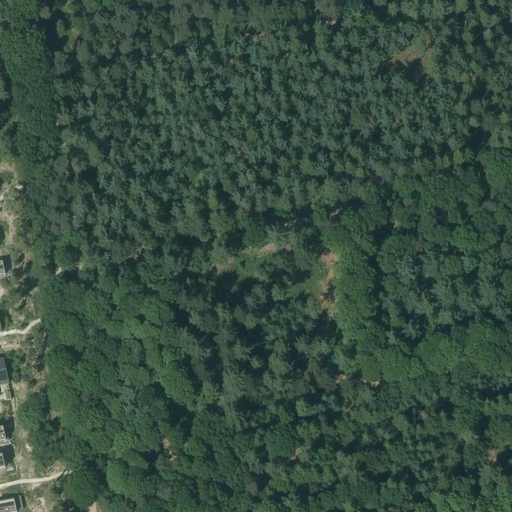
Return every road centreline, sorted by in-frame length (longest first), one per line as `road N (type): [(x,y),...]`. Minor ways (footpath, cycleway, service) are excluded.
road 1 (track): [(91,511),(18,0)]
road 2 (track): [(119,68),(444,0)]
road 3 (track): [(368,380),(213,420),(130,511)]
road 4 (track): [(337,209),(78,275)]
road 5 (track): [(78,275),(54,89),(61,80),(119,68)]
road 6 (track): [(78,275),(113,511)]
road 7 (track): [(380,380),(368,380),(362,359),(337,209)]
road 8 (track): [(337,209),(511,165)]
road 9 (track): [(416,511),(380,380)]
road 10 (track): [(511,345),(380,380)]
